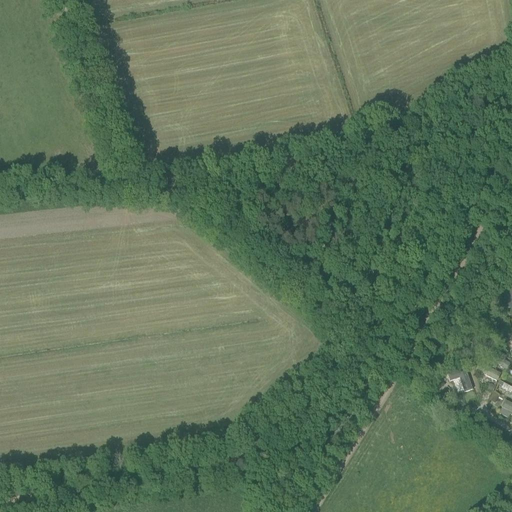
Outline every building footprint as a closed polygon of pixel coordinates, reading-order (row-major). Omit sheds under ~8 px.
[(511,287),(505,286),(501,307),(511,309),(511,287)] [(454,381),(457,392),(471,389),(466,368),(448,372),(450,382),(454,381)] [(438,380),(433,386),(439,392),(444,386),(438,380)] [(511,386),(503,383),(501,389),(511,392),(511,386)] [(493,395),(489,402),(495,404),(498,397),(493,395)] [(499,412),(511,418),(511,402),(505,400),(499,412)]
